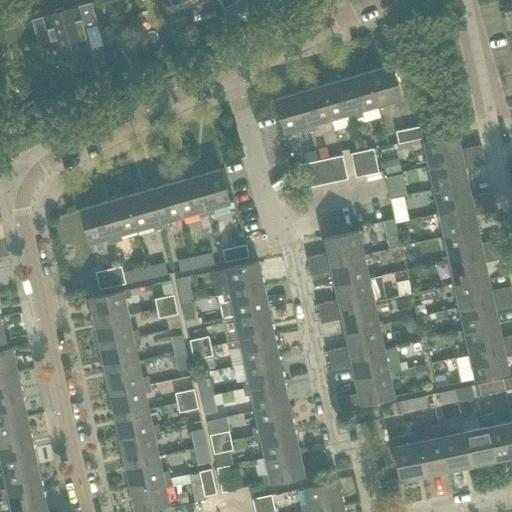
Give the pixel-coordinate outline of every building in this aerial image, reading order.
[(172,0),(174,4),(188,0),(194,23),(216,17),(211,0),(172,0)] [(219,0),(231,24),(273,4),(270,0),(240,0),(239,1),(238,0),(219,0)] [(511,0),(501,0),(509,26),(509,25),(511,31),(511,0)] [(97,25),(96,22),(91,2),(31,20),(35,36),(48,32),(56,59),(90,49),(84,29),(97,25)] [(391,64),(366,71),(376,106),(393,101),(395,108),(403,105),(391,64)] [(376,106),(366,71),(344,78),(356,119),(364,117),(362,110),(376,106)] [(356,119),(344,78),(321,84),(331,119),(346,115),(348,121),(356,119)] [(331,119),(321,84),(298,91),(310,133),(317,130),(315,124),(331,119)] [(310,133),(298,91),(274,98),(284,133),(300,128),(302,135),(310,133)] [(418,126),(395,131),(398,144),(421,138),(418,126)] [(483,155),(481,145),(460,149),(457,134),(422,142),(427,167),(483,155)] [(372,148),(361,150),(366,174),(378,171),(372,148)] [(366,174),(361,150),(350,153),(355,176),(366,174)] [(341,155),(329,158),(335,181),(346,178),(341,155)] [(464,169),(485,164),(483,155),(427,167),(432,190),(467,183),(464,169)] [(335,181),(329,158),(318,160),(323,183),(335,181)] [(323,183),(318,160),(307,163),(312,186),(323,183)] [(312,186),(307,163),(296,165),(301,189),(312,186)] [(219,168),(196,175),(208,216),(214,214),(212,208),(229,203),(219,168)] [(208,216),(196,175),(172,182),(182,216),(198,212),(203,229),(211,226),(208,216)] [(401,175),(386,178),(389,194),(404,192),(401,175)] [(182,216),(172,182),(149,189),(161,230),(168,228),(166,221),(182,216)] [(493,201),(491,192),(470,196),(467,183),(432,190),(437,214),(493,201)] [(161,230),(149,189),(126,195),(137,230),(152,225),(154,232),(161,230)] [(137,230),(126,195),(103,202),(115,243),(121,241),(119,235),(137,230)] [(474,216),(495,211),(493,201),(437,214),(442,237),(477,229),(474,216)] [(115,243),(103,202),(79,209),(89,243),(105,239),(107,245),(115,243)] [(503,248),(501,239),(480,243),(477,229),(442,237),(447,260),(503,248)] [(358,230),(343,234),(323,238),(327,253),(306,257),(308,267),(364,255),(358,230)] [(247,257),(245,245),(223,250),(225,262),(247,257)] [(484,262),(505,258),(503,248),(447,260),(453,284),(488,277),(484,262)] [(212,254),(195,257),(197,268),(214,264),(212,254)] [(369,278),(364,255),(308,267),(310,276),(331,272),(334,286),(369,278)] [(197,268),(195,257),(177,261),(180,271),(197,268)] [(263,285),(258,262),(258,261),(222,269),(226,286),(220,288),(221,294),(263,285)] [(165,264),(148,267),(150,278),(167,274),(165,264)] [(125,283),(121,267),(95,272),(99,289),(110,287),(125,283)] [(150,278),(148,267),(131,271),(134,281),(150,278)] [(337,300),(316,304),(318,314),(374,302),(385,299),(380,276),(369,278),(334,286),(337,300)] [(511,296),(511,290),(511,286),(491,291),(488,277),(453,284),(458,308),(511,296)] [(408,279),(396,282),(399,296),(411,294),(408,279)] [(192,301),(188,285),(178,287),(181,303),(192,301)] [(268,310),(263,285),(221,294),(223,301),(229,300),(233,317),(268,310)] [(130,289),(107,294),(88,298),(93,323),(128,316),(124,298),(131,297),(130,289)] [(175,306),(173,295),(154,300),(156,310),(175,306)] [(495,310),(511,306),(511,296),(458,308),(463,331),(498,324),(495,310)] [(195,318),(192,301),(181,303),(185,320),(195,318)] [(379,325),(374,302),(318,314),(321,323),(341,319),(344,333),(379,325)] [(423,304),(415,306),(417,316),(425,314),(423,304)] [(177,315),(175,306),(156,310),(158,319),(177,315)] [(273,332),(268,310),(233,317),(236,332),(230,333),(231,341),(273,332)] [(131,332),(128,316),(93,323),(98,346),(140,337),(139,330),(131,332)] [(511,345),(511,335),(501,338),(498,324),(463,331),(468,355),(511,345)] [(384,349),(379,325),(344,333),(347,346),(326,351),(329,361),(384,349)] [(279,357),(273,332),(231,341),(233,348),(239,347),(243,364),(279,357)] [(185,352),(182,335),(171,337),(174,354),(185,352)] [(142,344),(140,337),(98,346),(103,370),(138,362),(134,346),(142,344)] [(189,341),(191,350),(209,346),(207,337),(189,341)] [(505,357),(511,355),(511,345),(468,355),(473,379),(508,372),(505,357)] [(0,374),(17,371),(12,346),(0,348),(0,374)] [(212,356),(209,346),(191,350),(193,360),(212,356)] [(389,372),(384,349),(329,361),(331,370),(351,366),(354,379),(389,372)] [(189,368),(185,352),(174,354),(178,371),(189,368)] [(284,380),(279,357),(243,364),(246,380),(240,381),(242,389),(284,380)] [(142,379),(138,362),(103,370),(108,394),(150,385),(149,377),(142,379)] [(0,399),(22,394),(17,371),(0,374),(0,399)] [(394,396),(389,372),(354,379),(357,393),(337,398),(339,408),(394,396)] [(511,387),(511,377),(502,380),(504,390),(511,387)] [(209,378),(198,381),(201,398),(212,395),(209,378)] [(289,404),(284,380),(242,389),(243,396),(249,395),(253,411),(289,404)] [(504,390),(502,380),(485,383),(487,393),(504,390)] [(152,392),(150,385),(108,394),(113,417),(148,409),(145,394),(152,392)] [(474,396),(472,386),(455,390),(457,400),(474,396)] [(174,394),(176,403),(195,399),(193,390),(174,394)] [(457,400),(455,390),(438,393),(440,403),(457,400)] [(0,424),(27,419),(22,394),(0,399),(0,424)] [(216,412),(212,395),(201,398),(205,414),(216,412)] [(425,396),(408,400),(410,410),(427,406),(425,396)] [(197,409),(195,399),(176,403),(178,413),(197,409)] [(410,410),(408,400),(391,403),(393,413),(410,410)] [(294,427),(289,404),(253,411),(256,427),(250,428),(251,436),(294,427)] [(151,425),(148,409),(113,417),(118,440),(160,431),(159,424),(151,425)] [(511,457),(511,425),(511,420),(495,424),(494,417),(486,418),(495,461),(511,457)] [(495,461),(486,418),(478,420),(479,427),(464,431),(471,466),(495,461)] [(0,449),(33,443),(27,419),(0,424),(0,449)] [(299,450),(294,427),(251,436),(253,443),(259,441),(263,458),(299,450)] [(471,466),(464,431),(447,434),(446,427),(439,429),(448,471),(471,466)] [(192,431),(195,448),(205,446),(202,429),(192,431)] [(448,471),(439,429),(431,430),(433,437),(417,441),(424,476),(448,471)] [(162,438),(160,431),(118,440),(123,464),(158,456),(155,440),(162,438)] [(210,436),(211,444),(230,440),(228,432),(210,436)] [(424,476),(417,441),(415,434),(391,439),(400,481),(424,476)] [(232,451),(230,440),(211,444),(213,455),(232,451)] [(38,466),(33,443),(0,449),(0,463),(2,474),(38,466)] [(209,463),(205,446),(195,448),(199,465),(209,463)] [(299,450),(263,458),(255,460),(258,476),(262,475),(263,482),(269,481),(269,482),(304,475),(299,450)] [(161,472),(158,456),(123,464),(128,487),(170,478),(169,470),(161,472)] [(43,489),(38,466),(2,474),(6,490),(0,491),(2,498),(43,489)] [(233,490),(230,476),(228,466),(216,468),(222,492),(233,490)] [(199,472),(204,496),(216,494),(210,469),(199,472)] [(172,485),(170,478),(128,487),(134,511),(168,504),(165,487),(172,485)] [(303,488),(306,505),(300,506),(301,511),(307,511),(343,504),(338,480),(303,488)] [(47,511),(43,489),(2,498),(3,505),(9,504),(10,511),(47,511)]
